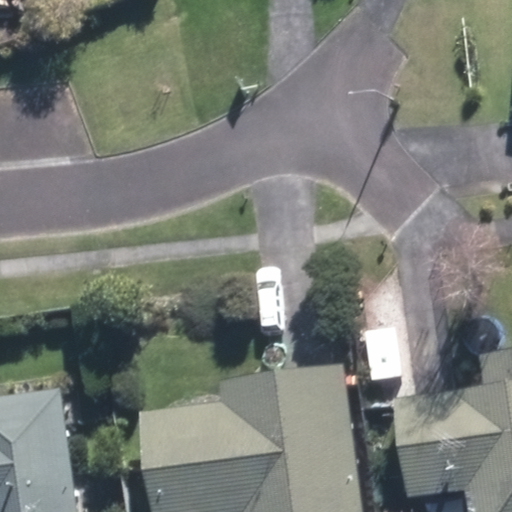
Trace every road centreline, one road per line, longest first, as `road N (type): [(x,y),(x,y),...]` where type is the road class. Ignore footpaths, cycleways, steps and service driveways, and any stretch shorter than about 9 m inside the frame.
road 1 (residential): [(293,108),(260,136),(181,175),(0,201)]
road 2 (residential): [(417,211),(293,108)]
road 3 (residential): [(388,28),(293,108)]
